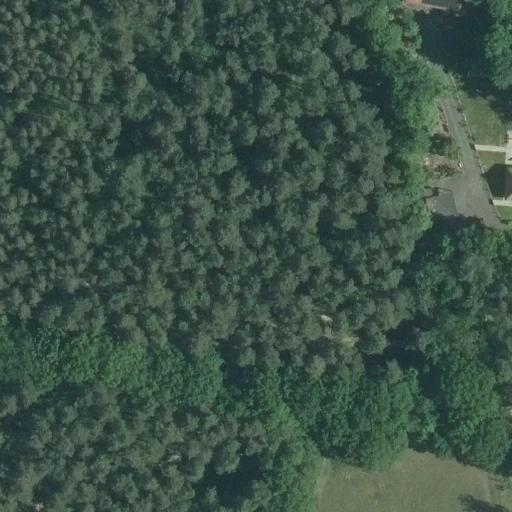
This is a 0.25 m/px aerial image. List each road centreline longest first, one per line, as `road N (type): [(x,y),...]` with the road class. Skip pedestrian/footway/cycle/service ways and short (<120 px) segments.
road 1 (unknown): [(34,511),(67,456),(192,348),(233,324),(277,325),(438,357),(511,383)]
road 2 (track): [(511,414),(0,312)]
